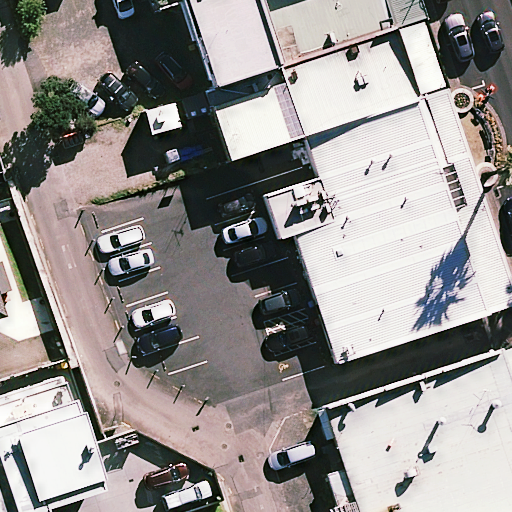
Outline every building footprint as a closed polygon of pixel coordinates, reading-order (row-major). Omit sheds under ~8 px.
[(186,0),(189,9),(217,0),(186,0)] [(397,36),(385,0),(217,0),(189,9),(217,94),(284,73),(397,36)] [(420,106),(397,36),(284,73),(217,94),(240,165),(305,143),(420,106)] [(489,318),(420,106),(305,143),(319,186),(268,202),(282,245),(297,241),(338,367),(489,318)] [(328,410),(360,511),(511,511),(511,392),(500,356),(328,410)] [(99,491),(63,377),(0,396),(0,511),(41,511),(40,509),(99,491)]
